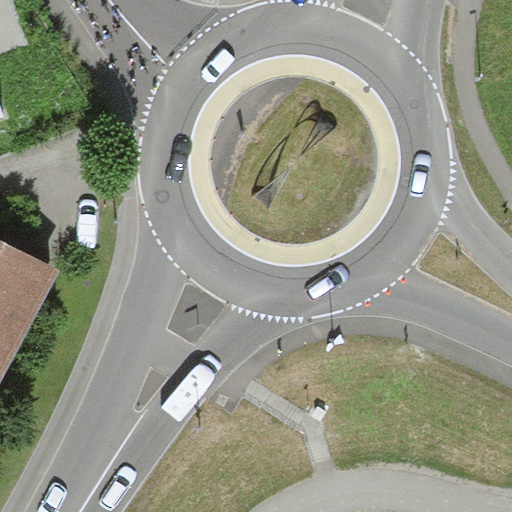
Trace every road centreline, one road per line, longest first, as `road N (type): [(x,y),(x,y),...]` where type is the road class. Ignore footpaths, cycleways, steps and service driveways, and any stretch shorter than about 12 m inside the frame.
road 1 (primary): [(176,198),(110,448)]
road 2 (primary): [(110,448),(304,283)]
road 3 (track): [(286,511),(372,488),(484,511)]
road 4 (primary): [(176,198),(212,252),(271,281),(304,283)]
road 5 (primary): [(395,233),(420,166),(404,97)]
road 6 (primary): [(404,97),(354,48),(286,34)]
road 7 (tertiary): [(395,233),(511,308)]
road 8 (primary): [(195,83),(176,118),(176,198)]
